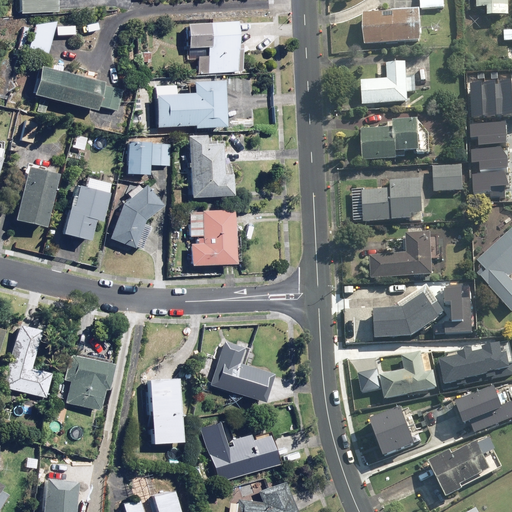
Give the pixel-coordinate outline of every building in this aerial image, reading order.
[(60,11),(59,0),(19,0),(21,12),(60,11)] [(442,0),(417,0),(417,11),(443,11),(442,0)] [(472,0),(472,13),(485,13),(485,21),(505,21),(505,0),(472,0)] [(393,12),(393,17),(360,17),(360,48),(417,48),(416,12),(393,12)] [(47,57),(57,22),(36,25),(29,52),(47,57)] [(239,22),(188,22),(187,55),(198,55),(198,73),(242,73),(243,47),(239,47),(239,22)] [(24,49),(29,27),(22,25),(17,47),(24,49)] [(511,32),(502,32),(501,42),(511,42),(511,32)] [(33,94),(40,96),(36,112),(45,114),(49,98),(98,110),(99,106),(118,111),(123,90),(105,85),(106,81),(40,65),(33,94)] [(413,78),(405,78),(405,67),(384,67),(385,84),(359,85),(360,107),(406,106),(405,94),(414,94),(413,78)] [(176,85),(157,86),(158,126),(195,125),(195,128),(227,127),(226,80),(194,81),(194,93),(176,93),(176,85)] [(500,81),(500,83),(502,114),(511,113),(511,87),(511,80),(500,81)] [(486,116),(484,85),(481,85),(481,81),(469,82),(472,117),(486,116)] [(486,116),(502,114),(500,83),(495,84),(495,81),(483,82),(484,85),(486,116)] [(38,122),(26,119),(21,141),(33,143),(38,122)] [(478,137),(478,145),(507,142),(506,121),(470,124),(470,137),(478,137)] [(388,134),(360,134),(359,164),(393,164),(393,154),(413,155),(413,157),(427,157),(427,143),(414,143),(414,123),(388,123),(388,134)] [(208,134),(190,135),(192,198),(234,196),(233,174),(226,174),(225,144),(209,144),(208,134)] [(151,141),(128,141),(127,175),(150,175),(151,141)] [(170,144),(153,144),(153,165),(169,165),(170,144)] [(470,149),(471,163),(479,162),(480,170),(509,167),(507,155),(500,146),(470,149)] [(59,171),(28,165),(17,219),(47,226),(59,171)] [(458,168),(430,169),(431,195),(459,194),(458,168)] [(471,173),(473,192),(489,190),(490,197),(500,196),(500,199),(505,198),(505,185),(509,185),(504,170),(471,173)] [(104,221),(111,193),(75,184),(69,208),(67,207),(61,231),(92,239),(96,219),(104,221)] [(165,204),(147,184),(122,205),(110,238),(143,250),(152,226),(143,223),(165,204)] [(418,224),(417,184),(388,185),(388,193),(360,194),(361,226),(418,224)] [(237,265),(235,209),(189,210),(190,236),(203,235),(203,244),(192,244),(192,266),(237,265)] [(480,270),(475,275),(509,316),(511,313),(511,229),(473,261),(480,270)] [(439,262),(439,236),(404,236),(404,258),(367,258),(367,280),(429,280),(429,262),(439,262)] [(371,343),(408,342),(443,318),(425,291),(391,314),(371,314),(371,343)] [(3,385),(20,390),(18,399),(40,406),(43,397),(45,398),(52,374),(31,368),(42,330),(20,324),(3,385)] [(222,338),(208,384),(265,401),(274,372),(240,361),(245,345),(222,338)] [(436,359),(442,388),(511,373),(511,363),(509,364),(507,352),(503,353),(501,342),(458,351),(459,354),(436,359)] [(382,404),(435,394),(427,353),(397,359),(400,373),(377,377),(382,404)] [(116,364),(69,354),(64,379),(72,381),(68,402),(100,410),(105,389),(111,390),(116,364)] [(180,376),(146,378),(149,442),(183,440),(180,376)] [(456,400),(464,422),(471,419),(475,432),(511,417),(511,403),(503,407),(495,386),(456,400)] [(370,418),(385,456),(416,444),(402,406),(370,418)] [(219,481),(278,462),(267,431),(252,436),(251,433),(228,440),(222,421),(202,428),(219,481)] [(456,491),(499,471),(485,439),(471,445),(472,448),(449,458),(447,454),(423,465),(440,504),(459,496),(456,491)] [(141,498),(124,503),(126,511),(182,511),(176,489),(158,494),(153,474),(136,479),(141,498)] [(73,511),(77,480),(45,477),(42,511),(73,511)] [(298,511),(284,479),(253,492),(257,499),(237,498),(236,511),(298,511)] [(0,507),(9,492),(1,487),(3,482),(0,480),(0,507)]
